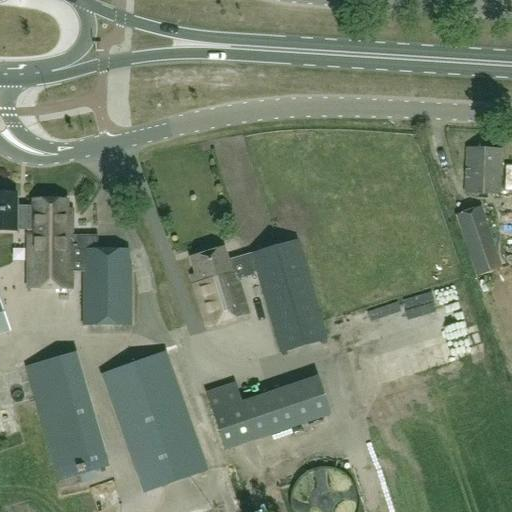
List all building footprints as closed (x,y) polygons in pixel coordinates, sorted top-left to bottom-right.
[(467,149),(465,195),(499,197),(501,151),(467,149)] [(155,210),(171,211),(172,191),(155,190),(155,210)] [(32,231),(33,207),(16,207),(16,195),(0,194),(0,231),(16,232),(16,231),(26,231),(32,231)] [(26,231),(26,290),(70,290),(70,272),(71,236),(72,207),(66,207),(66,201),(33,201),(33,207),(32,231),(26,231)] [(456,218),(477,278),(502,270),(481,209),(456,218)] [(97,236),(71,236),(70,272),(82,272),(82,327),(130,327),(131,267),(128,267),(128,252),(97,251),(97,236)] [(238,282),(258,277),(279,353),(325,341),(298,244),(228,264),(224,251),(191,260),(196,276),(191,278),(205,329),(248,317),(238,282)] [(452,288),(424,297),(431,318),(459,309),(452,288)] [(0,308),(0,334),(8,332),(0,308)] [(76,353),(24,367),(56,481),(64,479),(107,467),(102,452),(104,451),(76,353)] [(165,354),(101,377),(143,494),(207,471),(165,354)] [(235,384),(207,393),(226,450),(330,415),(317,377),(241,403),(235,384)] [(291,491),(289,500),(290,510),(290,511),(356,511),(358,505),(357,495),(354,486),(348,478),(340,472),(331,469),(321,468),(311,470),(303,475),(296,482),(291,491)]
